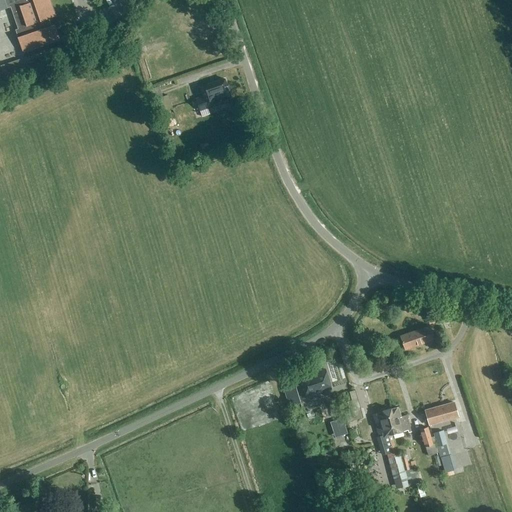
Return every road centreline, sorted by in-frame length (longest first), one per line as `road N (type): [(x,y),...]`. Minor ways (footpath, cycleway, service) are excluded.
road 1 (unclassified): [(0,485),(331,330)]
road 2 (unclassified): [(371,272),(323,238),(293,199),(223,0)]
road 3 (track): [(483,306),(463,361),(511,505)]
road 4 (unclassified): [(331,330),(354,376),(366,379),(446,351),(471,303)]
